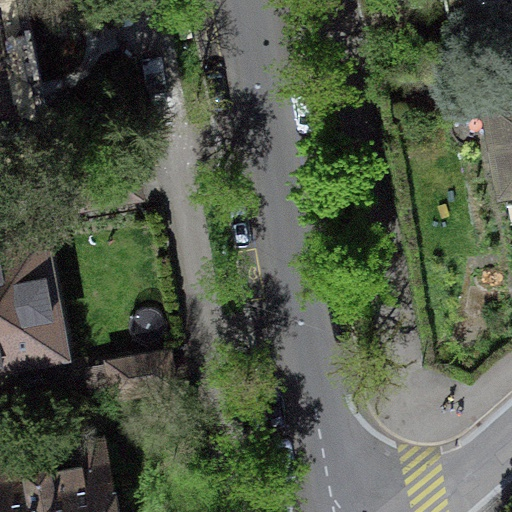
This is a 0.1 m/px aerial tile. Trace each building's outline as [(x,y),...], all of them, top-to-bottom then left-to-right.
[(0,0),(0,118),(30,113),(23,75),(28,74),(24,52),(20,31),(15,32),(9,0),(0,0)] [(511,0),(444,0),(450,37),(511,25),(511,0)] [(511,97),(488,101),(507,203),(511,201),(511,79),(509,80),(511,97)] [(134,160),(74,171),(80,206),(140,196),(137,178),(134,160)] [(0,357),(7,356),(9,366),(59,357),(35,228),(0,234),(0,357)] [(168,351),(109,361),(115,396),(174,385),(171,368),(168,351)] [(95,453),(0,469),(0,511),(105,511),(105,510),(95,453)]
